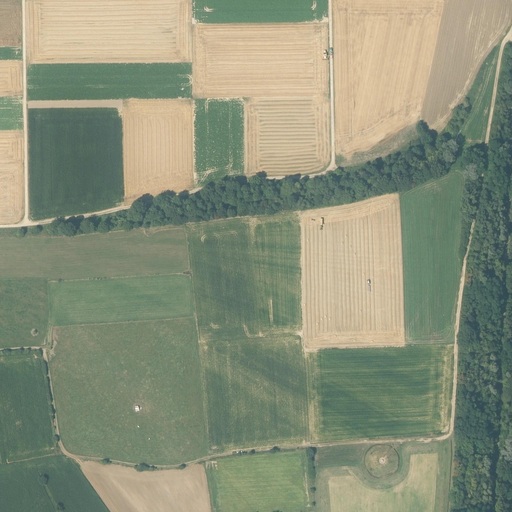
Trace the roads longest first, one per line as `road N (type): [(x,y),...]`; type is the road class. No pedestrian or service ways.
road 1 (track): [(0,351),(41,351),(60,447),(73,458),(176,468),(447,437)]
road 2 (unclassified): [(329,0),(334,168),(325,175),(27,227)]
road 3 (unclassified): [(494,511),(511,103)]
road 4 (track): [(447,437),(463,267),(484,153)]
road 5 (unclassified): [(23,0),(27,227)]
road 6 (track): [(484,153),(501,48),(511,38)]
